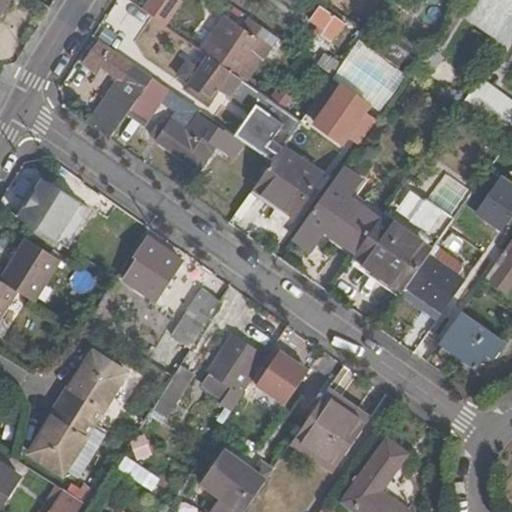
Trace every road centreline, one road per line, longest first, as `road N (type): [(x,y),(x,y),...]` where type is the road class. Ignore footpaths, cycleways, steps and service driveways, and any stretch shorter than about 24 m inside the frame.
road 1 (residential): [(483,433),(18,104)]
road 2 (residential): [(83,0),(18,104)]
